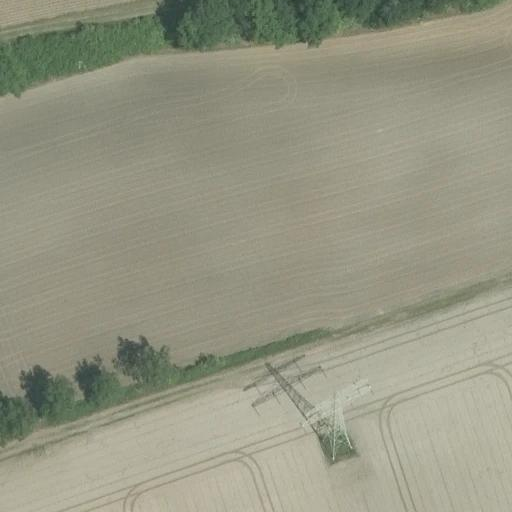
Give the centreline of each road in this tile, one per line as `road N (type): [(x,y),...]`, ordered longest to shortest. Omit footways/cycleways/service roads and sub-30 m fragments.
road 1 (track): [(327,349),(0,457)]
road 2 (track): [(234,0),(0,52)]
